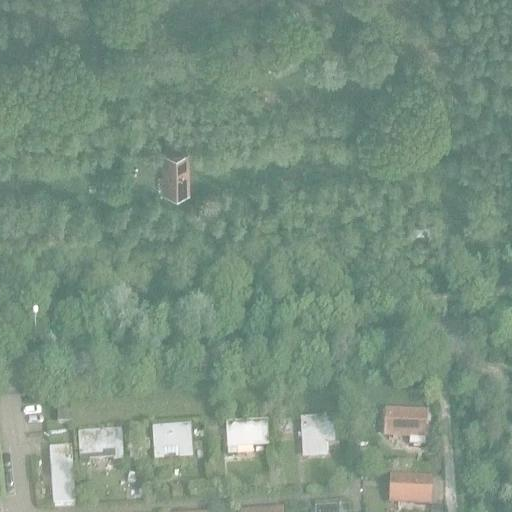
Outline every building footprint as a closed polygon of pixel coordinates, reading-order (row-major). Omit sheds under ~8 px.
[(274,49),(283,71),(302,63),(293,41),(274,49)] [(164,138),(166,194),(187,193),(185,138),(164,138)] [(392,434),(416,435),(418,413),(384,411),(382,436),(392,437),(392,434)] [(297,420),(299,445),(308,444),(308,441),(333,439),(331,418),(297,420)] [(223,425),(225,450),(234,449),(234,446),(259,444),(257,423),(223,425)] [(153,461),(162,460),(162,451),(185,449),(183,427),(149,430),(151,451),(153,451),(153,461)] [(111,462),(123,462),(121,432),(75,435),(77,456),(111,454),(111,462)] [(48,451),(51,507),(73,505),(69,449),(48,451)] [(396,500),(421,502),(423,480),(388,478),(387,502),(396,503),(396,500)]
